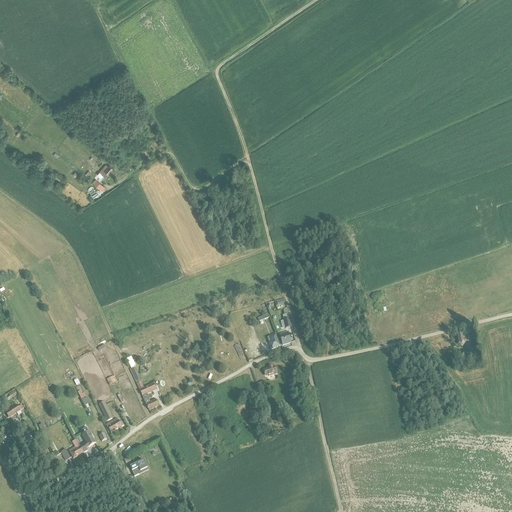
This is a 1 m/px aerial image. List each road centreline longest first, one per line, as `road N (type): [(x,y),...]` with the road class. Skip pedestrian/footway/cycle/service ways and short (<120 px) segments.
road 1 (residential): [(0,461),(19,494),(31,497),(149,419),(268,357),(293,350),(315,361),(511,315)]
road 2 (track): [(301,352),(217,70),(320,0)]
road 3 (track): [(308,360),(339,511)]
